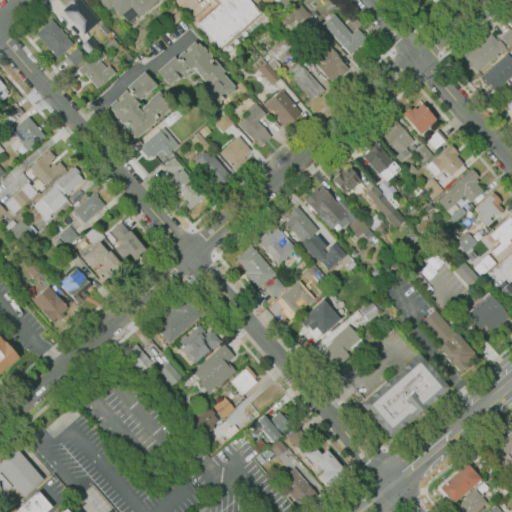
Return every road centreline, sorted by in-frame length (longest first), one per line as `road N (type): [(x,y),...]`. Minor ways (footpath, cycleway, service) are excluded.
road 1 (residential): [(478,0),(0,423)]
road 2 (residential): [(393,487),(0,36)]
road 3 (residential): [(511,164),(368,0)]
road 4 (residential): [(77,125),(189,37)]
